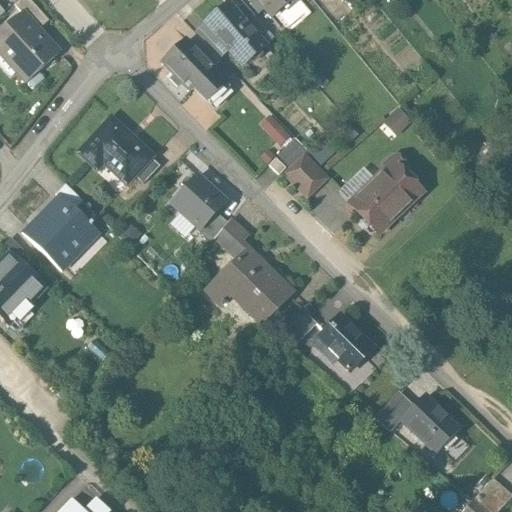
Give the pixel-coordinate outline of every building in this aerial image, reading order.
[(28,0),(25,0),(14,11),(20,18),(22,16),(39,34),(50,24),(28,0)] [(301,3),(299,0),(256,0),(258,2),(255,6),(265,17),(269,13),(278,23),(301,3)] [(241,3),(234,9),(250,26),(257,20),(241,3)] [(234,9),(232,7),(206,32),(244,72),(270,47),(250,26),(234,9)] [(39,34),(22,16),(20,18),(0,36),(0,62),(24,88),(59,56),(39,34)] [(198,41),(191,48),(214,72),(222,65),(198,41)] [(191,48),(189,47),(168,67),(183,82),(180,86),(193,98),(195,96),(207,108),(229,87),(214,72),(191,48)] [(271,115),(261,123),(278,146),(289,138),(271,115)] [(152,163),(113,126),(81,160),(98,175),(103,169),(126,190),(134,182),(152,163)] [(282,183),(305,207),(327,187),(303,162),(282,183)] [(428,200),(390,162),(343,208),(381,246),(428,200)] [(162,172),(152,163),(134,182),(144,191),(162,172)] [(162,202),(201,237),(216,220),(225,211),(186,176),(162,202)] [(97,239),(59,204),(25,241),(64,276),(97,239)] [(201,237),(215,250),(216,248),(230,233),(216,220),(201,237)] [(216,248),(237,266),(246,256),(250,251),(246,247),(251,241),(235,227),(230,233),(216,248)] [(294,300),(246,256),(237,266),(230,274),(227,271),(204,297),(220,312),(229,302),(264,334),(294,300)] [(45,294),(7,259),(0,266),(0,319),(7,326),(25,306),(30,310),(45,294)] [(379,358),(341,321),(311,352),(333,374),(337,370),(352,385),(379,358)] [(465,436),(427,401),(414,415),(405,426),(442,460),(465,436)] [(405,426),(414,415),(399,402),(379,424),(394,437),(405,426)] [(88,511),(82,511),(73,502),(63,511),(110,511),(99,501),(88,511)]
